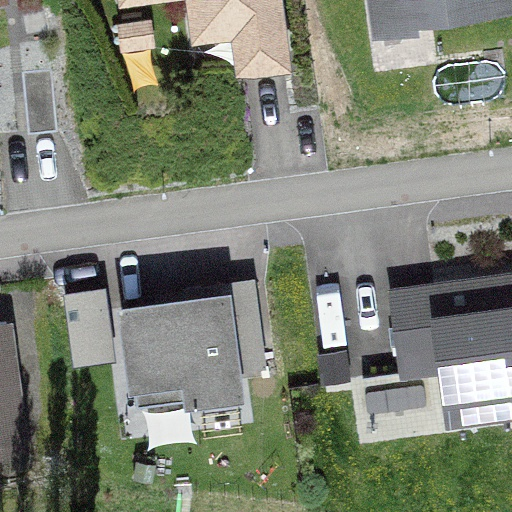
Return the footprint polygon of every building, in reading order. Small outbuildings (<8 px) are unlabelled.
[(193,0),(198,33),(238,28),(242,63),(282,57),(274,0),(193,0)] [(511,0),(372,0),(376,31),(414,25),(413,18),(511,4),(511,0)] [(22,71),(27,131),(57,128),(51,68),(22,71)] [(506,388),(511,387),(511,274),(391,290),(402,371),(440,365),(448,420),(501,413),(499,397),(506,388)] [(99,289),(63,294),(71,358),(108,353),(99,289)] [(238,390),(225,292),(123,306),(136,404),(238,390)] [(0,485),(27,482),(6,320),(0,321),(0,485)]
